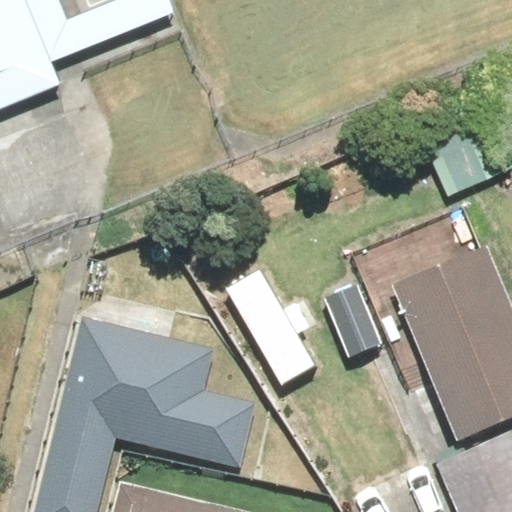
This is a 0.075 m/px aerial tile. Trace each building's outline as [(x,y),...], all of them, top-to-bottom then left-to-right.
[(0,0),(0,113),(61,87),(51,64),(174,11),(169,0),(120,0),(70,22),(61,0),(0,0)] [(511,153),(493,104),(429,128),(456,199),(511,177),(511,153)] [(446,219),(433,186),(361,216),(374,248),(446,219)] [(511,291),(497,252),(403,288),(467,454),(511,437),(511,291)] [(90,274),(23,511),(84,511),(109,425),(233,459),(252,391),(203,378),(214,337),(160,322),(167,295),(90,274)] [(511,511),(511,437),(467,454),(438,465),(456,511),(511,511)] [(239,511),(114,480),(105,511),(239,511)]
